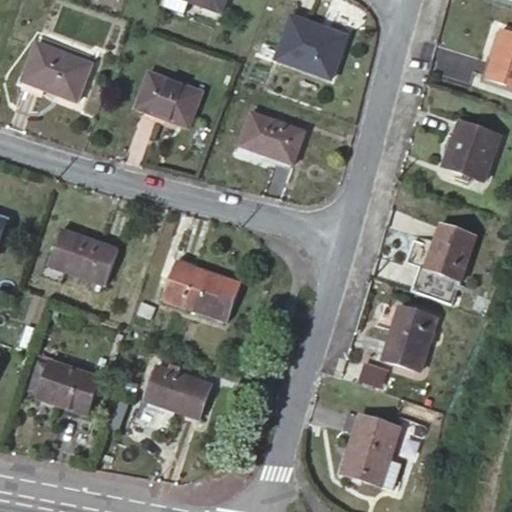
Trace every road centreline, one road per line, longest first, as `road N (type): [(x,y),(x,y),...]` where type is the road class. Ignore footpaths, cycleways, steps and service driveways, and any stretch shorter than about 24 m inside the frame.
road 1 (residential): [(0,145),(148,193),(334,237)]
road 2 (residential): [(256,511),(334,237)]
road 3 (residential): [(334,237),(400,7)]
